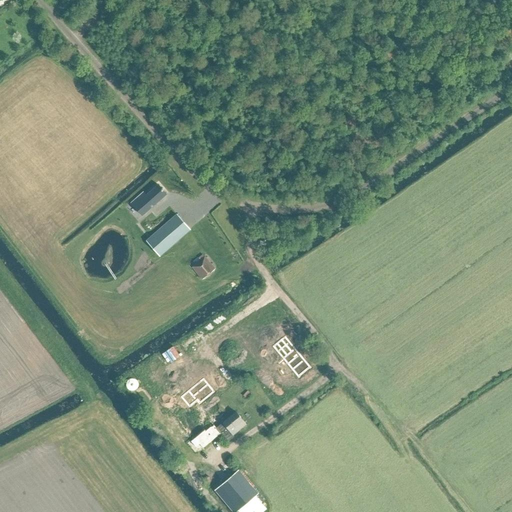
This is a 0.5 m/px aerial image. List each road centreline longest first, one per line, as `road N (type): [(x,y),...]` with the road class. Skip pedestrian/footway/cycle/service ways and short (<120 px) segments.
road 1 (unclassified): [(36,0),(204,178),(248,201),(355,190),(511,83)]
road 2 (track): [(248,201),(250,249),(332,360),(320,382),(224,451)]
